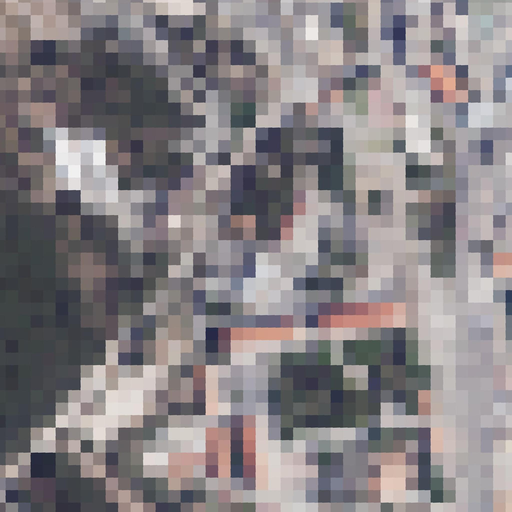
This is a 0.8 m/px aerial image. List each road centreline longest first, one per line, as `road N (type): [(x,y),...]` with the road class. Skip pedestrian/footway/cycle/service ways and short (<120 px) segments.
road 1 (unclassified): [(305,295),(203,314),(211,357),(312,338),(310,323)]
road 2 (unclassified): [(302,70),(314,91),(340,243),(305,295)]
road 3 (tertiary): [(452,296),(445,407),(459,511)]
road 4 (unknown): [(203,314),(196,287),(256,291),(330,189)]
